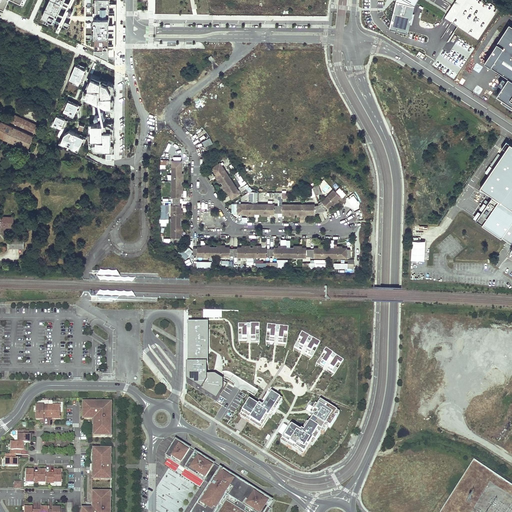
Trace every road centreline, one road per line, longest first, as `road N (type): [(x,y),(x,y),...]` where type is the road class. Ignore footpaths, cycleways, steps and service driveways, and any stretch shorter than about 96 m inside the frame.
road 1 (secondary): [(367,460),(390,388),(397,186),(353,67),(351,37)]
road 2 (residential): [(351,37),(329,30),(142,30)]
road 3 (unclassified): [(140,152),(135,203),(115,232),(126,246),(144,236),(143,164)]
road 4 (unclassified): [(351,37),(402,57),(511,129)]
road 5 (residential): [(244,38),(237,54),(168,117),(195,151),(197,172)]
road 6 (secondary): [(152,407),(126,386),(46,385),(11,419)]
